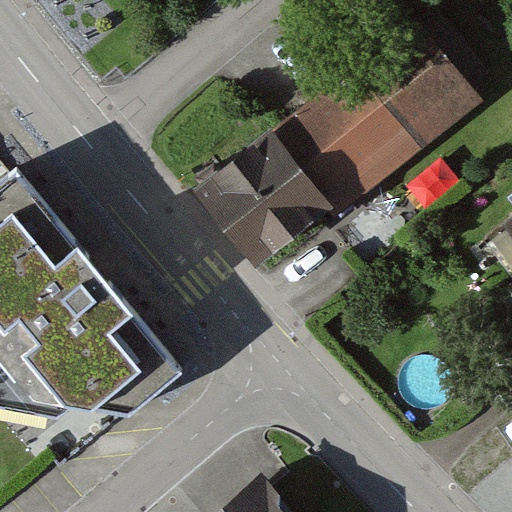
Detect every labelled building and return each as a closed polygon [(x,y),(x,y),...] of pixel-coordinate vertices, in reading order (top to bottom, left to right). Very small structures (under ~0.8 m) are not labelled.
[(417,9),(274,119),(333,195),(342,207),(485,97),(417,9)] [(333,195),(274,119),(195,177),(254,254),(333,195)] [(183,362),(19,161),(0,175),(0,392),(58,405),(74,388),(128,404),(183,362)] [(511,224),(510,221),(489,236),(511,266),(511,224)] [(281,482),(264,462),(204,511),(295,511),(281,495),(281,482)]
